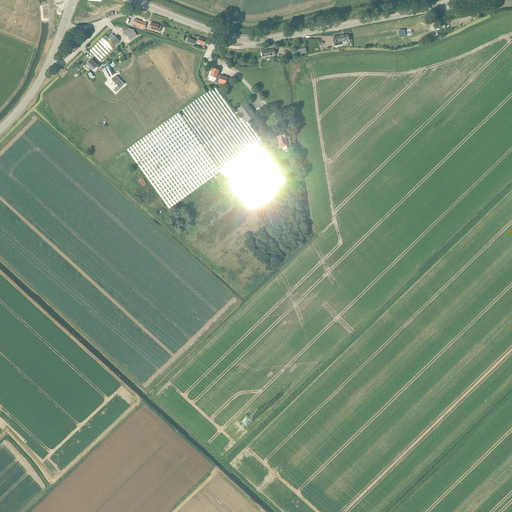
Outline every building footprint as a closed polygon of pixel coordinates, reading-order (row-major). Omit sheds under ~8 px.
[(138,20),(135,19),(133,24),(136,25),(145,28),(146,23),(138,20)] [(447,21),(435,24),(437,30),(449,27),(447,21)] [(160,31),(162,26),(159,25),(151,23),(149,29),(151,29),(151,30),(153,31),(154,30),(157,31),(157,30),(160,31)] [(130,40),(137,35),(136,34),(133,30),(129,29),(125,31),(129,39),(130,40)] [(343,42),(346,42),(346,41),(349,40),(348,34),(333,37),(334,43),(334,46),(340,45),(339,42),(343,42)] [(115,36),(108,42),(113,47),(119,41),(115,36)] [(103,37),(90,51),(100,62),(114,48),(113,47),(108,42),(103,37)] [(205,46),(206,42),(207,40),(199,37),(197,43),(205,46)] [(306,48),(290,51),(291,56),(306,53),(306,48)] [(262,57),(275,55),(274,49),(261,51),(262,57)] [(94,63),(91,60),(86,64),(92,70),(96,66),(98,68),(100,66),(96,61),(94,63)] [(108,66),(103,69),(108,78),(114,75),(109,66),(108,66)] [(213,68),(210,76),(216,79),(217,78),(219,79),(218,82),(225,85),(228,78),(221,75),(221,76),(218,75),(219,71),(213,68)] [(115,76),(111,80),(118,86),(114,91),(115,93),(124,84),(115,76)] [(222,171),(223,173),(232,167),(236,163),(259,145),(257,144),(262,140),(249,121),(246,123),(237,110),(234,111),(216,86),(206,93),(179,112),(180,112),(127,150),(169,209),(214,177),(220,185),(222,184),(216,175),(222,171)] [(246,123),(249,121),(250,120),(252,123),(256,120),(254,117),(256,116),(252,110),(247,102),(237,110),(246,123)] [(75,105),(73,111),(89,117),(91,111),(75,105)] [(64,116),(62,122),(66,124),(65,125),(69,127),(70,125),(74,127),(76,121),(80,123),(82,117),(72,113),(70,119),(64,116)] [(285,132),(276,133),(277,139),(278,139),(279,145),(287,144),(286,138),(286,137),(288,136),(287,131),(285,132)] [(232,167),(223,173),(252,209),(270,194),(287,181),(259,145),(236,163),(232,167)] [(275,192),(272,195),(278,201),(281,199),(275,192)]
